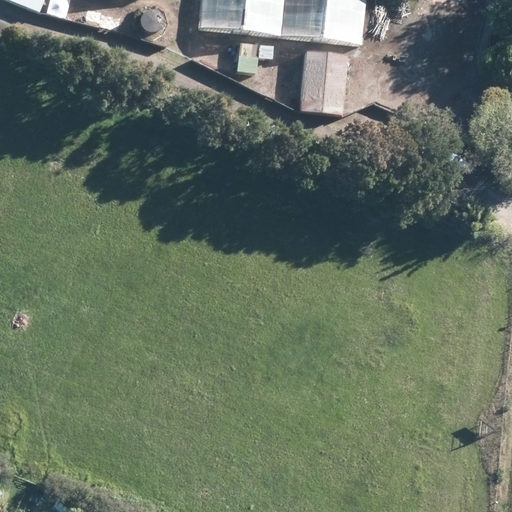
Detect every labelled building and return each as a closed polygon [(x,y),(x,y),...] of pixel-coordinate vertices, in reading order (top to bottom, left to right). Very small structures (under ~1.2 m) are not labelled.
[(0,0),(0,1),(38,17),(40,12),(47,15),(49,10),(58,14),(61,7),(52,3),(52,0),(0,0)] [(200,0),(197,31),(360,49),(365,0),(395,0),(400,1),(400,0),(200,0)] [(253,78),(255,48),(240,47),(239,61),(236,61),(235,77),(253,78)] [(271,63),(271,50),(257,50),(257,63),(271,63)] [(341,119),(345,58),(305,56),(300,117),(341,119)] [(266,79),(257,77),(255,84),(264,86),(266,79)]
